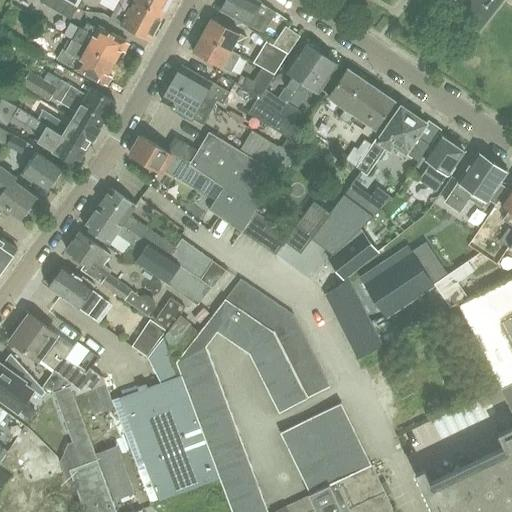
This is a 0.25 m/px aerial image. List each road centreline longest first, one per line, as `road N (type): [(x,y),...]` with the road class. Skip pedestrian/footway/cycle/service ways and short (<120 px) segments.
road 1 (residential): [(0,305),(103,160),(194,0)]
road 2 (residential): [(295,0),(511,146)]
